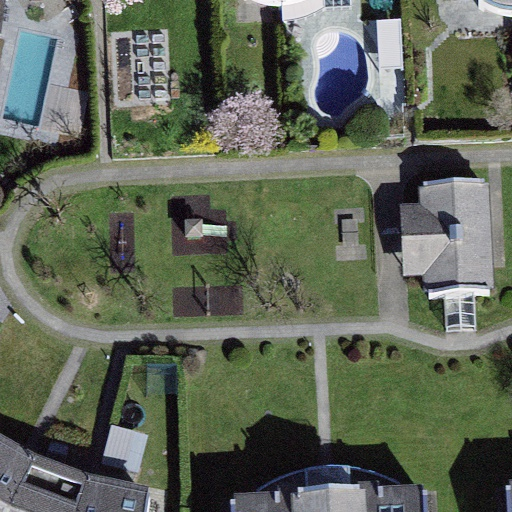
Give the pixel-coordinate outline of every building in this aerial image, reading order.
[(428,212),(406,213),(409,277),(431,276),(432,293),(498,290),(492,187),(427,190),(428,212)] [(0,511),(14,511),(36,458),(0,440),(0,511)] [(83,511),(93,478),(36,458),(14,511),(83,511)] [(155,511),(160,492),(93,478),(83,511),(155,511)] [(425,511),(424,493),(245,502),(245,511),(425,511)]
